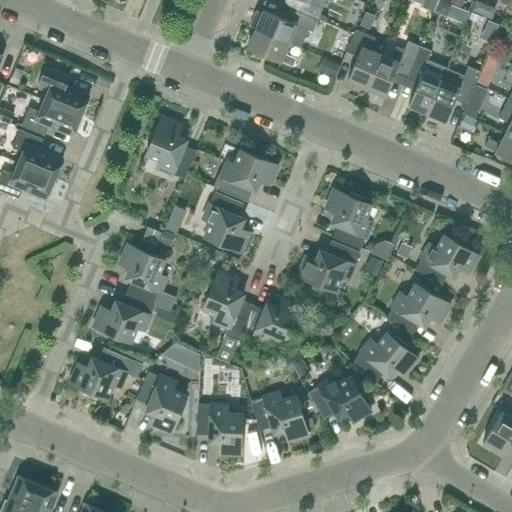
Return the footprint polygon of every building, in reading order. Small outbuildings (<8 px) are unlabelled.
[(293,0),(290,8),(291,8),(318,19),(325,0),(293,0)] [(432,9),(436,0),(435,0),(422,0),(421,5),(432,9)] [(450,0),(449,3),(465,9),(468,0),(450,0)] [(313,31),(318,19),(291,8),(286,19),(263,10),(262,12),(257,10),(250,26),(255,29),(289,43),(301,48),(308,29),(313,31)] [(289,43),(255,29),(247,48),(293,67),(296,58),(285,53),(289,43)] [(370,50),(375,38),(355,29),(346,52),(357,56),(348,80),(367,88),(381,54),(370,50)] [(407,77),(420,46),(408,41),(404,50),(396,47),(391,58),(381,54),(367,88),(386,96),(396,72),(407,77)] [(428,60),(431,51),(420,46),(407,77),(418,81),(408,105),(427,113),(441,79),(431,75),(436,63),(428,60)] [(319,69),(334,76),(339,65),(323,59),(319,69)] [(65,87),(69,76),(46,66),(38,85),(48,89),(43,100),(81,116),(89,97),(65,87)] [(441,79),(427,113),(446,121),(454,102),(465,107),(480,71),(469,67),(465,76),(446,68),(441,79)] [(511,100),(508,98),(498,118),(510,123),(505,133),(511,136),(511,100)] [(73,134),(81,116),(43,100),(39,111),(29,107),(21,125),(45,135),(49,124),(73,134)] [(469,130),(473,120),(463,116),(459,126),(469,130)] [(176,135),(181,125),(162,117),(156,132),(153,131),(146,146),(149,147),(146,154),(161,160),(157,168),(172,174),(185,179),(196,151),(184,146),(187,139),(176,135)] [(38,150),(43,139),(20,129),(12,148),(22,152),(17,163),(55,179),(63,160),(38,150)] [(511,159),(511,136),(505,133),(500,143),(488,137),(484,145),(511,159)] [(270,184),(278,166),(240,150),(234,164),(227,161),(221,174),(219,174),(213,187),(247,201),(252,189),(256,190),(260,180),(270,184)] [(47,197),(55,179),(17,163),(13,174),(3,170),(0,176),(0,190),(18,198),(23,187),(47,197)] [(350,192),(348,195),(333,189),(326,207),(336,212),(331,222),(338,225),(333,237),(361,248),(366,236),(367,236),(373,222),(365,219),(371,205),(364,202),(365,199),(350,192)] [(238,216),(243,204),(215,192),(210,204),(209,204),(203,218),(211,221),(205,236),(242,251),(250,233),(240,229),(244,218),(238,216)] [(157,245),(162,232),(148,227),(143,239),(157,245)] [(469,273),(479,256),(444,235),(436,248),(429,244),(421,257),(422,258),(415,269),(441,285),(448,273),(453,277),(459,267),(469,273)] [(354,264),(359,252),(331,240),(326,252),(320,250),(316,260),(305,256),(298,274),(313,281),(311,284),(327,290),(328,287),(335,290),(341,276),(349,279),(355,264),(354,264)] [(127,244),(119,263),(130,267),(125,278),(132,280),(127,291),(155,303),(155,304),(170,310),(176,297),(161,291),(166,278),(159,274),(165,260),(127,244)] [(383,260),(376,257),(370,272),(376,275),(383,260)] [(219,271),(203,309),(218,315),(214,323),(228,328),(225,335),(238,340),(252,305),(241,300),(244,294),(233,289),(237,279),(219,271)] [(440,322),(450,304),(415,284),(407,297),(400,293),(392,306),(393,307),(386,318),(412,333),(419,322),(425,326),(430,316),(440,322)] [(155,304),(155,303),(127,291),(122,303),(116,301),(111,311),(101,307),(93,325),(108,332),(107,334),(122,341),(124,338),(131,341),(137,327),(145,330),(151,315),(150,315),(155,304)] [(252,305),(238,340),(239,340),(242,333),(253,337),(252,338),(267,344),(270,336),(284,342),(287,335),(290,336),(297,321),(294,320),(300,305),(281,297),(277,307),(267,303),(264,309),(252,305)] [(395,335),(393,338),(387,333),(377,345),(370,339),(360,351),(361,352),(352,362),(376,381),(384,371),(389,376),(397,367),(405,374),(418,359),(405,348),(407,346),(395,335)] [(137,377),(142,364),(103,348),(98,360),(92,357),(88,368),(77,363),(70,382),(85,388),(84,391),(99,397),(100,395),(107,398),(113,383),(121,386),(127,373),(137,377)] [(160,375),(160,376),(148,371),(136,399),(148,404),(145,411),(156,415),(152,425),(170,433),(177,418),(179,419),(186,404),(183,403),(186,395),(171,389),(175,381),(160,375)] [(357,381),(354,383),(350,376),(337,384),(332,377),(319,385),(308,392),(323,418),(335,412),(338,417),(348,412),(354,421),(371,411),(363,397),(365,395),(357,381)] [(296,395),(281,400),(279,392),(263,396),(264,397),(251,401),(259,430),(272,426),(274,433),(285,429),(288,440),(307,435),(296,395)] [(226,413),(227,404),(211,403),(211,404),(198,403),(196,434),(209,435),(209,441),(220,442),(219,453),(239,454),(242,414),(226,413)] [(511,417),(501,411),(482,442),(504,455),(511,441),(511,417)] [(26,511),(38,484),(20,476),(9,501),(5,499),(0,510),(0,511),(26,511)] [(48,511),(57,491),(38,484),(26,511),(48,511)]
